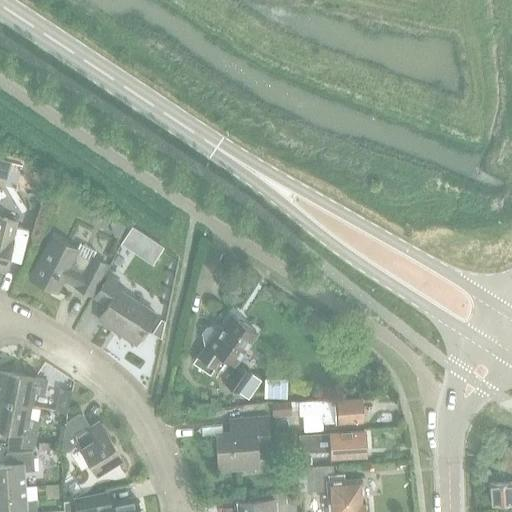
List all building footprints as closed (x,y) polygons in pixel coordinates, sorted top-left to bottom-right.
[(27,230),(16,227),(17,221),(0,216),(0,269),(4,271),(6,260),(19,263),(27,230)] [(132,227),(121,245),(132,252),(151,265),(163,248),(143,235),(132,227)] [(79,244),(76,249),(49,236),(28,277),(41,284),(39,287),(50,292),(52,289),(55,291),(64,273),(77,280),(74,286),(89,294),(104,263),(90,256),(92,251),(79,244)] [(97,319),(134,344),(154,314),(117,289),(120,285),(107,276),(94,295),(107,304),(97,319)] [(217,333),(212,330),(208,331),(203,339),(204,343),(205,344),(193,362),(208,372),(220,356),(231,364),(254,331),(230,314),(217,333)] [(161,319),(152,333),(160,338),(164,321),(161,319)] [(236,392),(249,373),(236,364),(223,383),(236,392)] [(0,399),(30,405),(33,390),(43,392),(45,379),(0,370),(0,399)] [(284,397),(285,379),(264,378),(264,396),(284,397)] [(66,411),(70,389),(59,387),(55,409),(66,411)] [(322,421),(362,418),(360,396),(298,400),(299,410),(309,409),(310,412),(321,412),(322,421)] [(27,420),(30,405),(0,399),(0,427),(10,429),(8,441),(32,446),(37,422),(27,420)] [(272,415),(291,414),(290,401),(271,402),(272,415)] [(97,421),(87,428),(76,411),(63,419),(60,446),(63,452),(77,443),(95,472),(119,456),(97,421)] [(215,436),(218,467),(255,463),(253,446),(267,445),(265,416),(236,419),(237,434),(215,436)] [(328,425),(314,426),(314,438),(328,437),(328,425)] [(330,456),(364,454),(362,428),(328,430),(329,439),(309,440),(310,449),(329,448),(330,456)] [(511,447),(507,446),(498,468),(511,472),(511,447)] [(0,487),(23,485),(22,471),(34,470),(33,451),(4,453),(5,465),(0,465),(0,487)] [(55,465),(57,452),(49,451),(47,463),(55,465)] [(310,457),(296,458),(297,466),(310,465),(310,457)] [(361,477),(343,478),(342,473),(332,474),(331,465),(303,466),(304,491),(327,490),(327,511),(365,511),(367,510),(367,503),(364,501),(363,497),(362,497),(361,477)] [(490,505),(511,503),(511,482),(489,484),(490,505)] [(23,485),(0,487),(0,510),(8,510),(8,511),(36,511),(36,499),(24,500),(23,485)] [(102,511),(138,511),(135,498),(108,503),(106,492),(72,499),(74,511),(95,511),(102,511)] [(297,494),(285,495),(286,501),(290,504),(298,503),(297,494)] [(274,511),(274,499),(238,502),(238,511),(274,511)]
